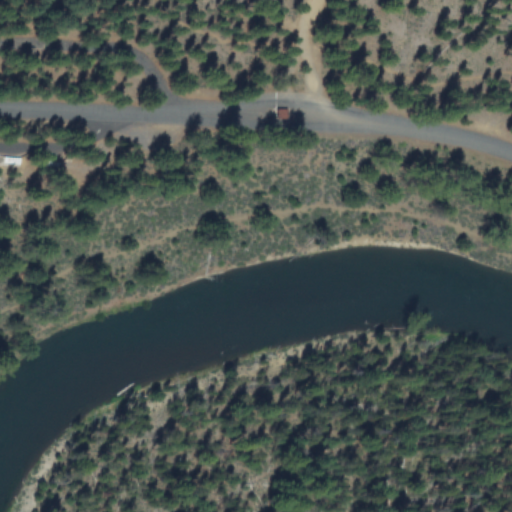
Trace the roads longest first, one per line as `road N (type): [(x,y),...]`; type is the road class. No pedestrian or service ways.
road 1 (tertiary): [(0,106),(280,115)]
road 2 (tertiary): [(280,115),(461,135),(511,154)]
